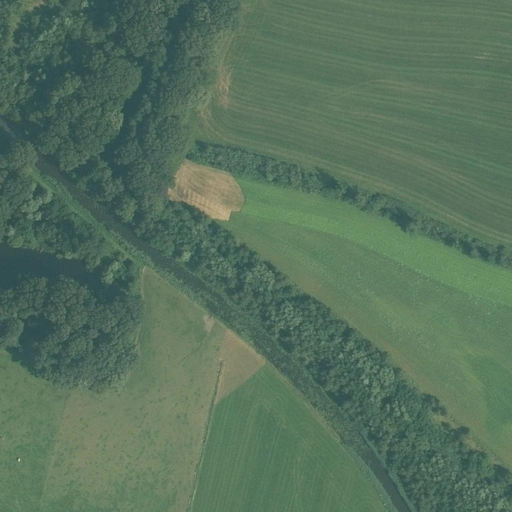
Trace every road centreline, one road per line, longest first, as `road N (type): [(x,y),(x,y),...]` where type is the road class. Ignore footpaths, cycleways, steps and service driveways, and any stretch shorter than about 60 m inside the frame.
road 1 (track): [(148,272),(0,138)]
road 2 (track): [(178,161),(164,147),(165,131),(214,0)]
